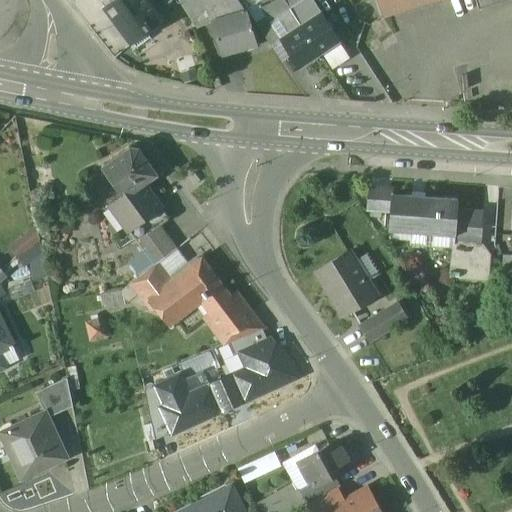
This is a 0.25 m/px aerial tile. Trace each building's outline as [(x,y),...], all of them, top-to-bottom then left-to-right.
[(112,0),(111,2),(109,0),(101,0),(105,6),(104,7),(131,44),(162,21),(146,0),(112,0)] [(184,0),(180,3),(196,28),(211,21),(226,16),(213,0),(184,0)] [(370,0),(381,17),(435,0),(476,0),(479,7),(502,0),(370,0)] [(270,21),(269,22),(280,38),(301,24),(290,8),(270,21)] [(226,16),(211,21),(221,56),(257,45),(247,10),(226,16)] [(340,40),(320,11),(301,24),(320,53),(340,40)] [(266,16),(256,23),(271,45),(280,38),(269,22),(270,21),(266,16)] [(320,53),(301,24),(280,38),(299,67),(320,53)] [(139,148),(129,148),(102,168),(123,197),(124,199),(144,185),(158,174),(139,148)] [(144,185),(124,199),(123,197),(111,206),(137,242),(160,226),(169,220),(144,185)] [(392,188),(368,186),(366,211),(391,213),(392,194),(392,188)] [(468,210),(457,208),(458,199),(392,194),(391,213),(389,230),(453,235),(453,241),(481,244),(481,243),(483,210),(468,210)] [(160,226),(137,242),(154,265),(157,263),(176,248),(160,226)] [(10,248),(18,258),(40,241),(38,227),(10,248)] [(40,241),(18,258),(25,267),(43,253),(40,241)] [(481,244),(453,241),(450,277),(485,280),(487,254),(482,253),(483,243),(481,243),(481,244)] [(376,295),(349,251),(316,270),(343,314),(376,295)] [(197,257),(189,263),(192,267),(200,261),(197,257)] [(230,298),(201,260),(200,261),(192,267),(172,283),(158,293),(165,302),(177,318),(202,299),(212,312),(230,299),(230,298)] [(154,265),(132,281),(140,292),(165,273),(157,263),(154,265)] [(165,273),(140,292),(153,310),(165,302),(158,293),(172,283),(165,273)] [(123,307),(119,290),(74,299),(77,312),(89,310),(90,313),(123,307)] [(236,293),(230,298),(230,299),(212,312),(205,317),(218,334),(227,330),(255,318),(236,293)] [(391,307),(362,324),(371,339),(400,321),(391,307)] [(0,367),(6,365),(0,352),(13,345),(0,316),(0,367)] [(255,318),(227,330),(232,342),(263,329),(255,318)] [(87,322),(91,342),(108,339),(104,319),(87,322)] [(232,342),(229,343),(235,355),(241,352),(241,353),(268,340),(263,329),(232,342)] [(227,330),(218,334),(226,344),(229,343),(232,342),(227,330)] [(249,369),(233,375),(245,401),(298,377),(291,361),(271,338),(268,340),(241,353),(249,369)] [(210,386),(188,396),(179,375),(156,386),(165,405),(160,407),(172,432),(172,433),(222,411),(210,386)] [(233,375),(221,380),(233,407),(245,401),(233,375)] [(67,378),(36,392),(45,411),(46,411),(49,417),(73,406),(67,378)] [(222,411),(233,407),(221,380),(210,386),(222,411)] [(145,391),(156,440),(172,432),(160,407),(165,405),(156,386),(155,385),(145,391)] [(45,411),(0,432),(22,479),(67,457),(49,417),(46,411),(45,411)] [(337,440),(299,462),(310,483),(312,487),(333,475),(351,465),(337,440)] [(333,475),(312,487),(310,483),(300,489),(308,503),(337,487),(339,485),(333,475)] [(308,503),(307,503),(311,511),(332,511),(331,509),(345,501),(337,487),(308,503)] [(204,503),(186,511),(245,511),(244,510),(240,511),(238,511),(227,489),(203,501),(204,503)] [(345,501),(331,509),(332,511),(379,511),(367,489),(345,501)]
